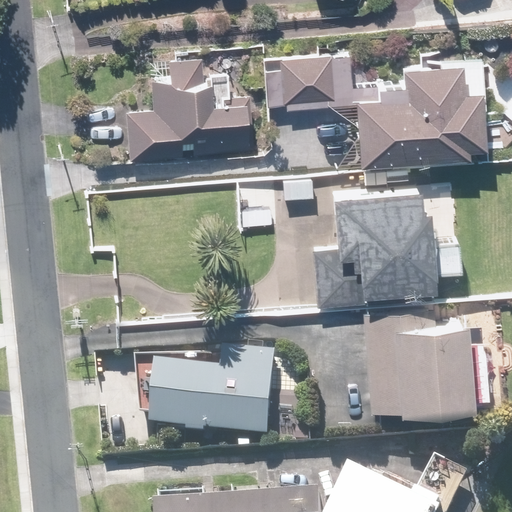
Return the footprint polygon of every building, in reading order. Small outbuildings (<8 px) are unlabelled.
[(363,96),(368,155),(479,146),(478,138),(496,137),(492,79),(475,80),(472,52),(411,56),(413,76),(357,80),(355,47),(270,54),(273,97),(291,96),(291,101),(363,96)] [(130,105),(134,154),(257,144),(253,92),(222,94),(220,69),(206,70),(205,51),(173,54),(174,72),(154,74),(156,103),(130,105)] [(431,174),(343,181),(348,238),(318,240),(322,298),(450,289),(442,194),(432,195),(431,174)] [(439,300),(367,306),(374,405),(486,397),(479,306),(440,309),(439,300)] [(168,356),(162,421),(275,432),(284,349),(230,344),(228,363),(168,356)] [(360,459),(335,511),(452,511),(457,504),(360,459)] [(161,497),(162,511),(328,511),(327,484),(161,497)]
